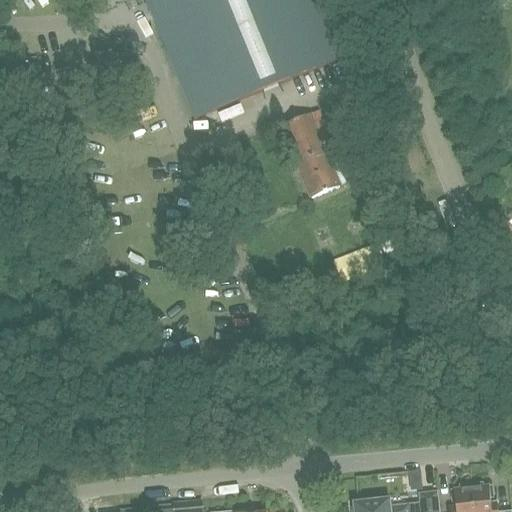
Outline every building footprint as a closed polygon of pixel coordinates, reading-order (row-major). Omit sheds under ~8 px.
[(145,0),(192,120),(347,60),(323,0),(145,0)] [(312,199),(338,188),(349,183),(319,112),(308,116),(282,127),(312,199)] [(371,216),(378,250),(392,247),(386,213),(371,216)] [(473,511),(511,511),(502,511),(498,511),(498,505),(491,505),(491,500),(494,499),(493,487),(483,488),(483,484),(471,485),(473,511)] [(473,511),(471,485),(460,487),(461,491),(452,491),(453,502),(457,502),(457,508),(450,509),(449,511),(473,511)] [(439,511),(438,492),(418,494),(419,503),(389,507),(388,498),(370,500),(370,504),(356,506),(356,510),(352,510),(352,511),(439,511)] [(203,511),(202,501),(172,503),(172,506),(160,507),(160,511),(203,511)]
